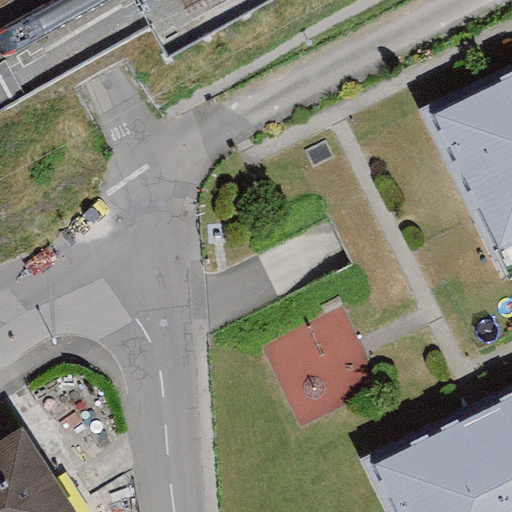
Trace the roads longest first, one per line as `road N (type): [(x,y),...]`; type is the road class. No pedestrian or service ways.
road 1 (residential): [(162,211),(202,144),(479,0)]
road 2 (residential): [(162,211),(162,348),(181,511)]
road 3 (residential): [(62,0),(162,211)]
road 4 (residential): [(0,333),(102,266),(162,211)]
